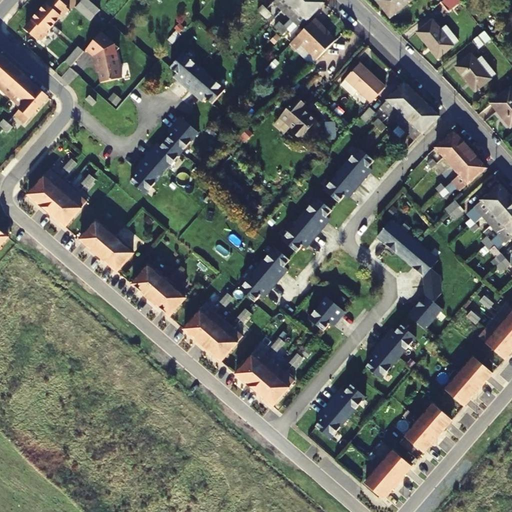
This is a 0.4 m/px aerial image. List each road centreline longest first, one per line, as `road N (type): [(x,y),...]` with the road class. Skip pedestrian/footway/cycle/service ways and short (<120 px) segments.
road 1 (residential): [(461,112),(350,225),(355,254),(390,293),(274,435)]
road 2 (residential): [(6,192),(16,215),(274,435)]
road 3 (residential): [(461,112),(349,0)]
road 4 (residential): [(511,391),(409,511)]
road 5 (residential): [(68,109),(124,147),(146,129),(152,106)]
